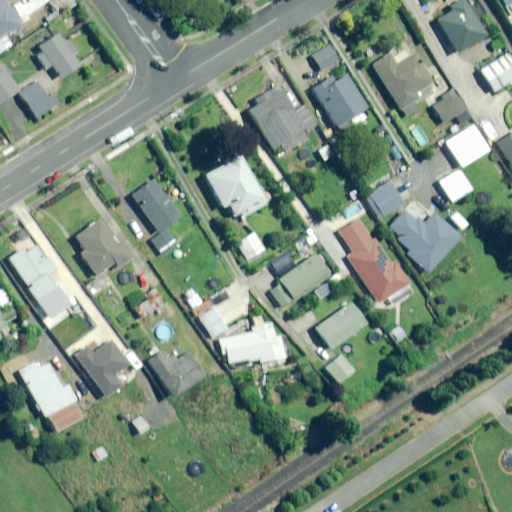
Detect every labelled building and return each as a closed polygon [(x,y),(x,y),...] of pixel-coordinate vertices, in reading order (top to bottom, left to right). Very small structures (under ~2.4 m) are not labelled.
[(0,0),(0,53),(5,51),(0,43),(0,37),(20,24),(7,4),(4,6),(0,0)] [(75,4),(72,0),(52,0),(48,3),(57,16),(75,4)] [(484,36),(461,0),(459,0),(447,8),(449,11),(434,21),(455,54),(484,36)] [(76,66),(54,35),(36,47),(40,53),(35,57),(44,70),(49,66),(58,79),(76,66)] [(336,62),(327,46),(310,56),(319,72),(336,62)] [(511,59),(507,53),(479,72),(493,92),(508,82),(511,87),(511,59)] [(430,83),(412,54),(394,65),(388,55),(370,66),(402,119),(419,109),(410,95),(430,83)] [(0,102),(17,91),(0,66),(0,102)] [(364,109),(344,76),(313,95),(333,128),(364,109)] [(292,113),(278,91),(268,97),(263,90),(251,98),(256,105),(246,112),(269,149),(275,146),(280,155),(303,141),(299,135),(313,127),(301,107),(292,113)] [(463,111),(452,92),(430,106),(442,124),(463,111)] [(511,132),(493,144),(511,173),(511,132)] [(173,161),(159,136),(150,141),(163,166),(173,161)] [(263,204),(236,155),(201,175),(219,208),(225,205),(231,216),(237,212),(240,217),(263,204)] [(178,217),(150,180),(128,196),(156,234),(178,217)] [(400,205),(386,183),(363,197),(376,219),(400,205)] [(418,227),(401,211),(386,227),(397,237),(394,240),(406,251),(402,255),(422,273),(456,237),(431,213),(418,227)] [(370,241),(357,220),(337,233),(351,254),(345,258),(374,305),(406,285),(391,262),(388,264),(372,239),(370,241)] [(114,245),(97,222),(85,230),(83,227),(71,236),(81,251),(77,254),(93,277),(112,264),(115,269),(130,258),(119,242),(114,245)] [(264,254),(251,231),(234,241),(247,264),(264,254)] [(54,271),(35,244),(8,262),(27,289),(54,271)] [(328,276),(313,255),(276,280),(279,285),(268,292),(279,309),(328,276)] [(293,265),(287,255),(270,265),(276,276),(293,265)] [(231,279),(221,262),(213,267),(224,284),(231,279)] [(61,301),(48,282),(31,293),(44,312),(61,301)] [(5,324),(15,317),(9,306),(10,305),(0,289),(0,341),(3,340),(0,334),(0,329),(6,326),(5,324)] [(199,303),(189,290),(183,294),(186,298),(179,304),(186,313),(199,303)] [(132,310),(138,319),(152,310),(156,316),(165,309),(157,298),(148,304),(145,300),(132,310)] [(362,325),(347,304),(311,329),(326,350),(362,325)] [(223,329),(211,309),(195,319),(207,339),(223,329)] [(244,366),(243,364),(268,358),(268,357),(274,355),(268,323),(249,327),(250,333),(223,338),(229,369),(244,366)] [(401,337),(395,327),(385,333),(391,343),(401,337)] [(85,348),(70,359),(73,363),(71,364),(84,382),(86,381),(99,400),(118,387),(110,377),(126,366),(109,342),(90,356),(85,348)] [(199,378),(182,352),(165,363),(158,352),(144,361),(168,398),(199,378)] [(349,371),(337,355),(321,368),(333,384),(349,371)] [(57,388),(44,363),(35,367),(33,363),(16,372),(39,417),(43,415),(51,433),(81,418),(64,385),(57,388)] [(107,456),(103,448),(92,453),(97,462),(107,456)]
